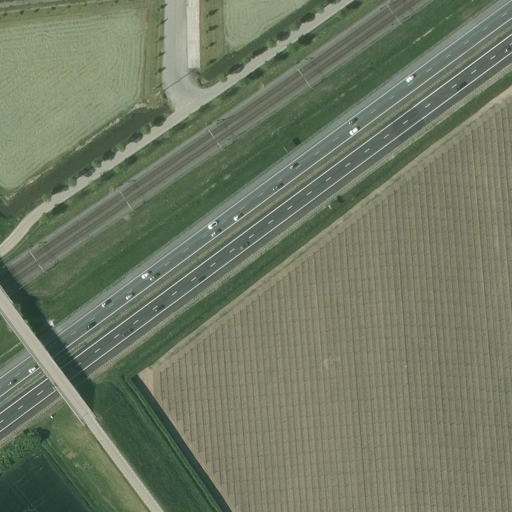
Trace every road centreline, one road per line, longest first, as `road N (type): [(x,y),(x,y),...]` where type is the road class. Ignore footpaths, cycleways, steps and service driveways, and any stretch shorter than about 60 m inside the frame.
road 1 (motorway): [(0,423),(511,42)]
road 2 (motorway): [(511,9),(0,387)]
road 3 (unclassified): [(0,251),(34,215),(345,0)]
road 4 (unclassified): [(158,511),(0,301)]
